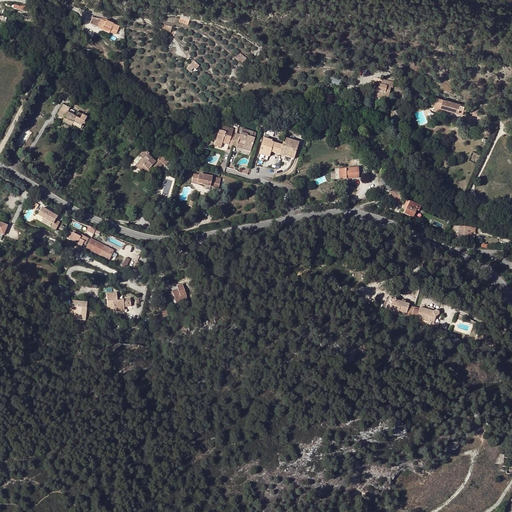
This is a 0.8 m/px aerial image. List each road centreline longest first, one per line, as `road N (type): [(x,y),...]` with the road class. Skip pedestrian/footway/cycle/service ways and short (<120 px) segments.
road 1 (tertiary): [(457,254),(347,212),(187,240),(139,236),(0,166)]
road 2 (residential): [(511,133),(498,133),(468,198),(511,215)]
